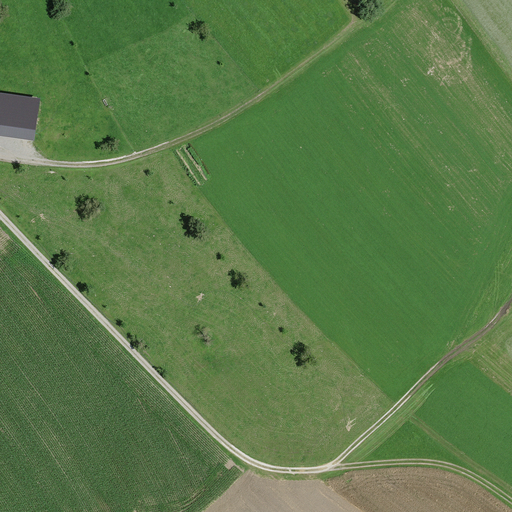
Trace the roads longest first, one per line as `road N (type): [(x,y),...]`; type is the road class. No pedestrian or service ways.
road 1 (track): [(511,295),(497,319),(333,466),(273,470),(221,439),(0,214)]
road 2 (track): [(349,27),(256,98),(122,162),(0,158)]
road 3 (track): [(511,502),(460,469),(333,466)]
